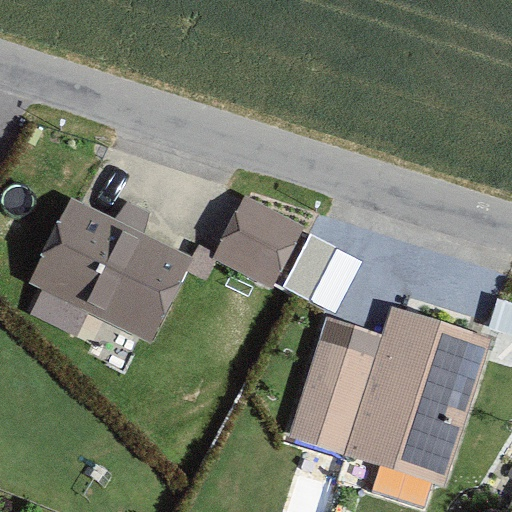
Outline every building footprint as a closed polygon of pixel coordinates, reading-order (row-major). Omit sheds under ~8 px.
[(302,231),(245,201),(229,229),(216,254),(273,285),(302,231)] [(76,204),(35,283),(149,341),(189,261),(76,204)] [(337,249),(310,235),(282,287),(336,315),(363,262),(337,249)] [(445,485),(491,340),(394,309),(384,341),(348,454),(445,485)] [(292,436),(348,454),(384,341),(328,324),(292,436)]
